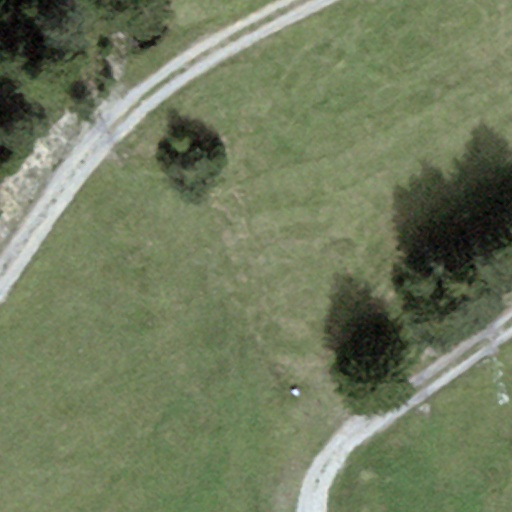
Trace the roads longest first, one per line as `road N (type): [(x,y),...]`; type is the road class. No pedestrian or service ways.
road 1 (track): [(309,0),(137,100),(0,277)]
road 2 (track): [(309,511),(347,430),(511,314)]
